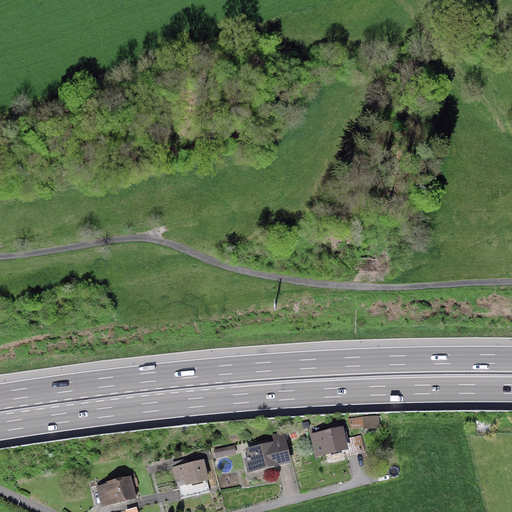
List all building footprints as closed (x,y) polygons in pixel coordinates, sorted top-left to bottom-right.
[(377,427),(377,418),(364,418),(365,428),(377,427)] [(362,419),(348,420),(349,427),(362,426),(362,419)] [(322,444),(325,455),(345,450),(342,440),(346,439),(344,433),(341,434),(340,429),(310,436),(313,447),(322,444)] [(246,462),(248,471),(288,462),(283,443),(247,451),(249,459),(246,460),(247,461),(246,462)] [(180,499),(209,492),(201,462),(187,466),(185,461),(172,464),(179,492),(180,499)] [(108,485),(97,488),(101,505),(112,503),(133,499),(132,498),(135,497),(131,479),(108,484),(108,485)]
